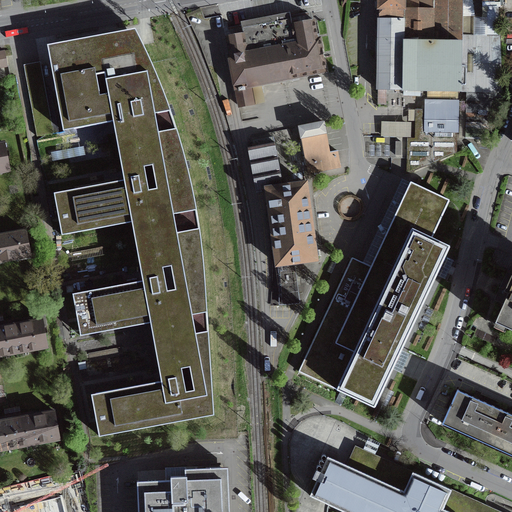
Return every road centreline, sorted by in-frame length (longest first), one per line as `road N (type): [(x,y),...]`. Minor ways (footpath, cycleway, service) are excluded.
road 1 (residential): [(511,491),(426,453),(410,432),(447,345),(488,182),(511,124)]
road 2 (residential): [(0,30),(158,0)]
